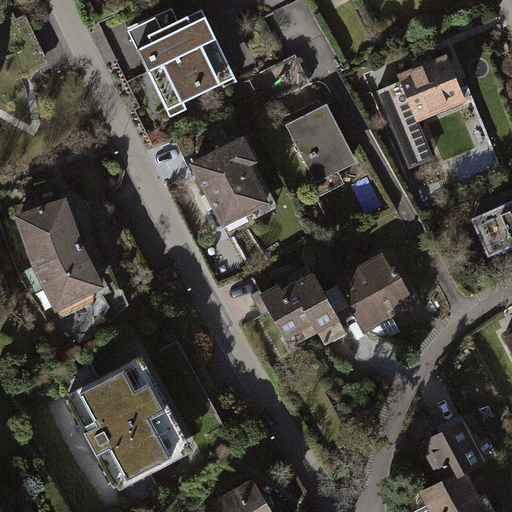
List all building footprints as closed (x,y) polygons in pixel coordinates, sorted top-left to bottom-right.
[(173,7),(129,28),(169,112),(234,81),(202,12),(180,22),(173,7)] [(306,85),(279,33),(252,47),(278,99),(306,85)] [(450,58),(402,75),(419,124),(467,108),(450,58)] [(323,104),(282,126),(312,181),(352,160),(323,104)] [(234,128),(180,158),(218,226),(262,201),(240,161),(249,155),(234,128)] [(511,181),(509,175),(450,203),(478,264),(511,247),(511,181)] [(64,196),(15,216),(58,315),(106,295),(64,196)] [(377,260),(319,292),(343,336),(347,342),(405,309),(377,260)] [(305,266),(275,282),(300,326),(314,352),(343,336),(319,292),(305,266)] [(275,282),(254,294),(278,338),(300,326),(275,282)] [(142,359),(74,393),(122,488),(190,454),(142,359)] [(466,425),(423,446),(442,486),(418,497),(425,511),(485,511),(470,480),(489,471),(466,425)] [(267,511),(250,481),(211,504),(215,511),(267,511)]
